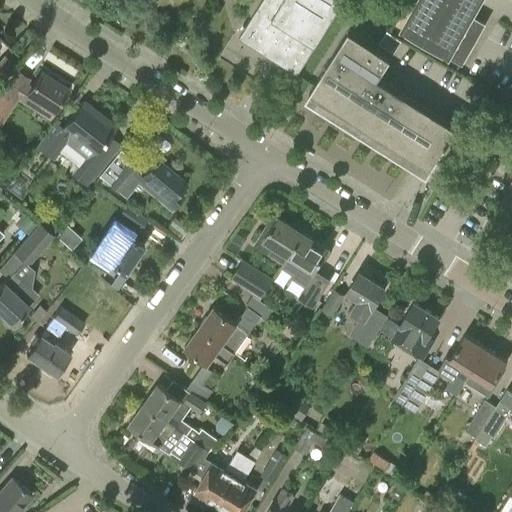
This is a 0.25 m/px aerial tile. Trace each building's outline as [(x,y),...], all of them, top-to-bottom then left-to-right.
[(317,41),(342,0),(262,0),(238,38),(279,63),(297,75),(317,42),(317,41)] [(419,0),(414,10),(403,29),(448,54),(449,53),(462,61),(484,23),(470,15),(477,0),(419,0)] [(457,127),(378,77),(391,56),(349,30),(309,93),(310,94),(310,93),(416,160),(417,160),(423,164),(430,168),(434,162),(435,162),(457,127)] [(401,40),(387,31),(378,44),(393,53),(401,40)] [(14,66),(5,57),(0,62),(0,77),(1,79),(14,66)] [(68,88),(40,71),(31,85),(26,82),(28,78),(18,71),(3,94),(15,101),(17,98),(36,110),(39,104),(52,113),(68,88)] [(119,144),(108,136),(116,126),(98,112),(83,101),(62,128),(55,122),(38,143),(53,155),(60,146),(80,162),(73,171),(88,183),(119,144)] [(186,182),(156,158),(148,167),(142,162),(139,166),(120,149),(99,176),(120,192),(133,176),(138,180),(173,208),(183,196),(178,192),(186,182)] [(147,219),(126,203),(117,215),(139,231),(147,219)] [(29,234),(38,223),(24,212),(15,222),(29,234)] [(287,253),(280,263),(282,265),(303,232),(302,231),(306,226),(294,218),(290,224),(272,213),(267,222),(271,225),(264,236),(261,234),(255,244),(265,250),(271,249),(273,245),(287,253)] [(39,295),(15,273),(25,262),(29,265),(54,235),(39,222),(14,252),(0,268),(0,270),(9,279),(5,283),(3,282),(0,285),(0,311),(12,323),(29,306),(39,295)] [(116,227),(98,253),(102,256),(127,273),(146,245),(127,232),(126,234),(116,227)] [(332,250),(303,232),(282,265),(307,281),(297,297),(312,307),(327,284),(312,274),(322,258),(325,260),(332,250)] [(99,274),(105,265),(92,256),(86,264),(99,274)] [(260,298),(273,277),(243,258),(230,278),(260,298)] [(346,295),(355,300),(356,298),(359,299),(353,309),(363,316),(352,334),(368,344),(386,315),(373,307),(385,286),(359,270),(346,291),(348,292),(346,295)] [(345,295),(334,289),(322,309),(333,316),(345,295)] [(200,325),(223,342),(237,323),(249,332),(260,316),(265,320),(273,310),(254,296),(235,322),(214,307),(200,325)] [(432,342),(426,338),(439,317),(415,302),(401,324),(420,336),(412,348),(423,355),(432,342)] [(30,317),(36,322),(46,311),(39,305),(30,317)] [(77,333),(86,322),(61,305),(53,316),(77,333)] [(70,353),(55,342),(60,334),(65,326),(52,317),(47,324),(40,333),(25,354),(55,374),(64,361),(70,353)] [(185,346),(208,363),(223,342),(200,325),(185,346)] [(465,333),(457,345),(450,357),(447,355),(439,368),(452,376),(445,388),(456,394),(486,347),(465,333)] [(507,360),(486,347),(456,394),(457,395),(465,382),(489,397),(500,380),(496,377),(507,360)] [(393,398),(403,404),(429,364),(418,357),(393,398)] [(440,370),(429,364),(403,404),(416,412),(440,370)] [(204,365),(186,388),(204,402),(211,392),(202,385),(212,372),(204,365)] [(158,382),(144,402),(166,418),(184,431),(193,436),(205,445),(210,448),(211,449),(218,439),(202,427),(199,431),(183,419),(191,407),(200,413),(207,404),(204,402),(186,388),(173,379),(166,388),(162,385),(158,382)] [(511,403),(501,397),(496,406),(475,439),(486,446),(492,436),(495,437),(510,412),(511,413),(511,403)] [(287,414),(301,422),(310,406),(296,398),(287,414)] [(476,437),(475,439),(496,406),(485,399),(465,430),(476,437)] [(144,402),(129,423),(151,439),(169,452),(184,431),(166,418),(144,402)] [(365,441),(334,422),(326,435),(358,454),(365,441)] [(326,438),(306,427),(295,448),(306,454),(313,441),(322,446),(326,438)] [(205,445),(193,436),(177,459),(189,467),(205,445)] [(204,478),(196,490),(223,507),(252,458),(237,449),(225,470),(213,462),(213,463),(209,461),(210,459),(207,456),(211,449),(191,468),(204,478)] [(260,476),(272,483),(288,456),(276,449),(260,476)] [(374,451),(369,460),(396,477),(401,469),(374,451)] [(231,511),(241,511),(256,488),(244,481),(256,460),(252,458),(223,507),(231,511)] [(0,511),(15,511),(32,495),(11,476),(0,489),(0,511)] [(390,496),(398,500),(404,490),(397,486),(390,496)] [(295,511),(285,506),(292,495),(282,490),(276,500),(274,499),(266,511),(295,511)] [(330,511),(348,511),(354,501),(340,493),(330,511)]
